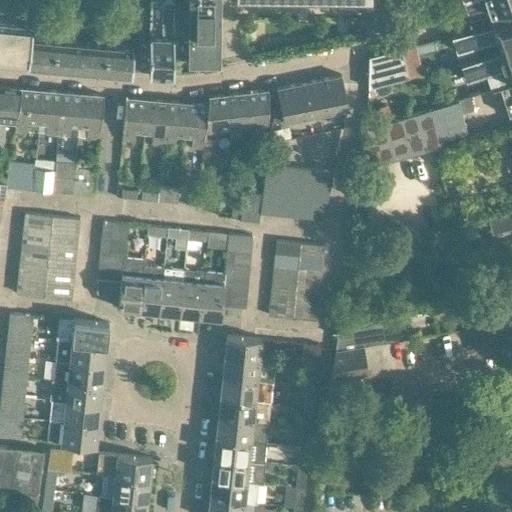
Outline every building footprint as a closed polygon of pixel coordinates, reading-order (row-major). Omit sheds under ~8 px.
[(150,0),(149,71),(148,72),(172,72),(173,57),(172,0),(150,0)] [(172,0),(173,57),(203,57),(203,69),(202,69),(203,70),(218,67),(217,66),(218,57),(218,0),(172,0)] [(511,0),(463,0),(469,15),(470,16),(511,2),(511,0)] [(0,16),(0,52),(27,55),(26,62),(26,63),(130,73),(133,45),(30,35),(32,20),(0,16)] [(484,40),(488,54),(505,49),(505,51),(511,48),(511,18),(451,34),(456,48),(484,40)] [(400,47),(389,50),(397,79),(408,76),(400,47)] [(488,54),(453,65),(457,76),(464,74),(465,78),(487,71),(492,88),(498,86),(509,83),(511,81),(511,48),(505,51),(505,49),(488,54)] [(368,87),(397,79),(389,50),(368,55),(368,87)] [(341,74),(305,82),(312,114),(348,106),(341,74)] [(511,81),(509,83),(498,86),(508,115),(511,113),(511,81)] [(305,82),(291,84),(298,117),(312,114),(305,82)] [(0,84),(0,146),(4,147),(7,119),(16,120),(19,87),(0,84)] [(298,117),(291,84),(276,87),(272,123),(298,117)] [(16,120),(15,129),(27,130),(28,121),(37,122),(40,89),(19,87),(16,120)] [(40,89),(37,122),(46,122),(45,132),(57,133),(61,90),(40,89)] [(268,89),(247,91),(252,137),(261,136),(259,123),(267,122),(268,89)] [(82,92),(61,90),(57,133),(78,135),(82,92)] [(250,137),(252,137),(247,91),(226,93),(230,127),(231,138),(242,137),(241,125),(249,125),(250,137)] [(103,94),(82,92),(78,135),(99,137),(103,94)] [(230,127),(226,93),(208,95),(207,104),(203,141),(216,140),(217,129),(230,127)] [(469,95),(458,98),(462,112),(473,109),(469,95)] [(135,130),(143,131),(146,98),(125,96),(122,129),(121,139),(134,141),(135,130)] [(166,100),(146,98),(143,131),(153,132),(152,144),(162,145),(166,100)] [(365,127),(362,145),(361,157),(360,166),(435,145),(441,143),(440,139),(467,132),(462,112),(458,98),(390,119),(382,122),(365,127)] [(187,102),(166,100),(162,145),(173,146),(174,136),(184,137),(187,102)] [(203,141),(207,104),(187,102),(184,137),(191,137),(190,148),(202,149),(203,145),(203,141)] [(385,105),(378,107),(379,113),(382,122),(390,119),(385,105)] [(54,165),(52,190),(73,192),(75,166),(75,162),(59,161),(60,153),(55,153),(54,165)] [(7,175),(5,185),(31,188),(33,167),(9,163),(7,175)] [(33,167),(31,188),(52,190),(54,165),(33,163),(33,167)] [(266,164),(262,192),(258,215),(259,215),(260,211),(272,213),(279,165),(266,164)] [(284,214),(293,166),(279,165),(272,213),(284,214)] [(96,169),(75,166),(73,192),(93,194),(96,169)] [(297,215),(306,168),(293,166),(284,214),(297,215)] [(310,216),(320,169),(306,168),(297,215),(310,216)] [(323,217),(333,170),(320,169),(310,216),(323,217)] [(158,192),(157,200),(165,201),(167,184),(159,183),(158,192)] [(190,187),(189,203),(197,204),(199,187),(190,187)] [(220,189),(199,187),(197,204),(218,206),(220,189)] [(121,188),(120,197),(136,198),(137,190),(121,188)] [(142,190),(141,199),(157,200),(158,192),(142,190)] [(258,215),(262,192),(244,190),(243,200),(240,217),(240,218),(259,221),(259,215),(258,215)] [(233,199),(230,216),(240,217),(243,200),(233,199)] [(511,206),(511,207),(511,206),(486,213),(492,233),(511,226),(511,206)] [(25,212),(23,225),(51,228),(52,215),(25,212)] [(79,217),(52,215),(51,228),(78,231),(79,217)] [(127,222),(103,220),(102,234),(126,237),(127,222)] [(146,234),(166,236),(168,226),(147,224),(146,234)] [(23,225),(22,239),(49,242),(51,228),(23,225)] [(186,250),(187,239),(188,228),(168,226),(166,236),(175,237),(174,249),(186,250)] [(78,231),(51,228),(49,242),(76,244),(78,231)] [(187,239),(207,241),(208,230),(188,228),(187,239)] [(227,248),(251,250),(252,235),(228,232),(227,248)] [(125,242),(126,237),(102,234),(100,250),(124,252),(125,242)] [(22,239),(20,252),(48,255),(49,242),(22,239)] [(276,239),(275,252),(298,254),(300,242),(276,239)] [(76,244),(49,242),(48,255),(75,258),(76,244)] [(324,244),(300,242),(298,254),(322,257),(324,244)] [(227,248),(225,263),(249,265),(251,250),(227,248)] [(99,264),(121,266),(123,255),(124,255),(124,252),(100,250),(99,264)] [(20,252),(19,265),(46,268),(48,255),(20,252)] [(275,252),(273,264),(297,267),(298,254),(275,252)] [(322,257),(298,254),(297,267),(321,269),(322,257)] [(75,258),(48,255),(46,268),(74,271),(75,258)] [(123,255),(121,266),(120,280),(119,294),(117,307),(138,309),(143,263),(143,257),(124,255),(123,255)] [(163,265),(143,263),(138,309),(159,311),(163,273),(163,265)] [(225,276),(248,278),(249,265),(225,263),(224,271),(225,271),(225,276)] [(97,278),(120,280),(121,266),(99,264),(97,278)] [(273,264),(272,277),(296,279),(297,267),(273,264)] [(19,265),(17,279),(45,282),(46,268),(19,265)] [(179,313),(200,315),(204,269),(184,267),(183,275),(179,313)] [(321,269),(297,267),(296,279),(319,282),(321,269)] [(74,271),(46,268),(45,282),(72,284),(74,271)] [(222,304),(223,291),(225,276),(225,271),(224,271),(204,269),(200,315),(221,317),(222,304)] [(183,275),(163,273),(159,311),(179,313),(183,275)] [(225,276),(223,291),(246,293),(248,278),(225,276)] [(272,277),(271,289),(294,292),(296,279),(272,277)] [(96,292),(119,294),(120,280),(97,278),(96,292)] [(45,282),(17,279),(16,292),(43,295),(45,282)] [(319,282),(296,279),(294,292),(318,294),(319,282)] [(511,285),(510,279),(490,286),(494,298),(502,295),(511,292),(511,285)] [(72,284),(45,282),(43,295),(71,298),(72,284)] [(271,289),(269,302),(293,304),(294,292),(271,289)] [(245,307),(246,293),(223,291),(222,304),(245,307)] [(318,294),(294,292),(293,304),(317,307),(318,294)] [(293,304),(269,302),(268,314),(292,317),(293,304)] [(317,307),(293,304),(292,317),(315,319),(317,307)] [(7,333),(30,335),(32,314),(9,312),(7,333)] [(337,334),(335,349),(363,344),(403,338),(399,314),(337,334)] [(59,317),(57,338),(106,344),(108,322),(59,317)] [(28,355),(30,335),(7,333),(5,353),(28,355)] [(255,337),(242,336),(226,334),(224,355),(259,359),(261,338),(255,337)] [(55,358),(104,364),(106,344),(57,338),(55,358)] [(302,363),(308,364),(317,365),(320,344),(304,342),(302,363)] [(368,373),(363,344),(335,349),(327,394),(337,396),(341,377),(368,373)] [(3,373),(26,376),(28,355),(5,353),(3,373)] [(222,375),(257,379),(273,380),(275,360),(259,359),(224,355),(222,375)] [(55,358),(53,379),(102,384),(104,364),(55,358)] [(306,384),(315,384),(317,365),(308,364),(306,384)] [(24,396),(26,376),(3,373),(1,393),(24,396)] [(220,396),(255,399),(271,401),(273,380),(257,379),(222,375),(220,396)] [(50,378),(48,399),(50,399),(100,405),(102,384),(53,379),(50,378)] [(313,405),(315,384),(306,384),(304,404),(313,405)] [(1,393),(0,400),(0,413),(22,416),(24,396),(1,393)] [(220,396),(218,417),(268,422),(271,401),(255,399),(220,396)] [(50,399),(48,419),(63,421),(98,425),(100,405),(50,399)] [(302,425),(311,426),(313,405),(304,404),(302,425)] [(0,434),(20,437),(22,416),(0,413),(0,434)] [(218,417),(216,437),(266,441),(268,422),(218,417)] [(98,425),(63,421),(49,419),(46,440),(96,445),(98,425)] [(309,446),(311,426),(302,425),(300,445),(309,446)] [(216,437),(213,457),(264,462),(266,441),(216,437)] [(0,445),(0,489),(23,492),(30,493),(38,493),(43,450),(0,445)] [(298,465),(307,466),(309,446),(300,445),(298,465)] [(47,468),(57,469),(70,471),(72,449),(50,446),(48,468),(47,468)] [(149,479),(151,457),(116,453),(99,452),(97,473),(102,473),(102,474),(149,479)] [(211,477),(258,482),(263,482),(265,462),(264,462),(213,457),(211,477)] [(305,486),(307,466),(298,465),(296,485),(305,486)] [(47,468),(44,487),(54,488),(57,469),(47,468)] [(102,474),(100,493),(147,498),(149,479),(102,474)] [(211,477),(209,498),(244,501),(256,502),(258,482),(211,477)] [(305,486),(296,485),(286,484),(284,505),(294,506),(303,507),(305,486)] [(511,484),(494,484),(494,498),(511,498),(511,484)] [(54,488),(44,487),(41,508),(51,509),(54,488)] [(35,511),(38,493),(30,493),(27,511),(35,511)] [(99,493),(96,511),(145,511),(147,498),(100,493),(99,493)] [(418,494),(418,502),(427,507),(437,511),(511,511),(511,498),(494,498),(418,494)] [(242,511),(244,501),(209,498),(207,511),(242,511)]
